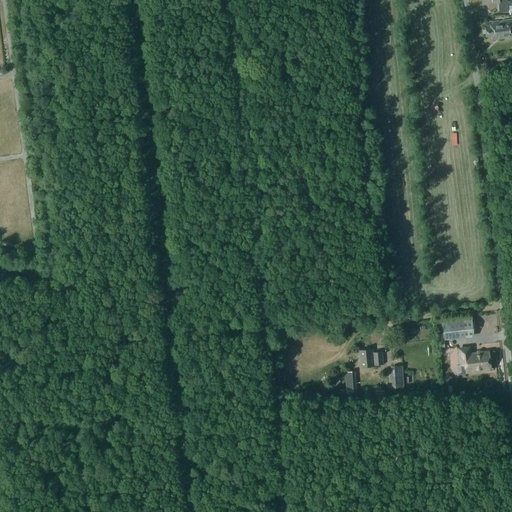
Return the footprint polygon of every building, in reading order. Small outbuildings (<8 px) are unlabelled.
[(507,0),(482,0),(483,5),(499,4),(499,13),(508,12),(507,0)] [(511,37),(511,21),(491,24),(491,27),(486,28),(487,38),(492,37),(493,40),(511,37)] [(444,340),(451,339),(449,321),(442,322),(444,339),(444,340)] [(450,353),(450,358),(458,358),(458,347),(441,347),(441,353),(450,353)] [(467,363),(468,371),(489,368),(488,364),(490,364),(489,353),(474,354),(473,347),(462,348),(463,364),(467,363)] [(361,349),(363,367),(376,366),(376,365),(384,364),(382,351),(374,352),(373,348),(361,349)] [(451,375),(449,354),(440,354),(442,382),(456,380),(455,377),(453,377),(453,376),(453,375),(452,375),(451,375)] [(395,387),(404,386),(402,367),(394,368),(395,387)] [(336,377),(329,385),(333,389),(341,381),(336,377)] [(355,380),(345,381),(346,392),(356,391),(355,380)] [(451,385),(444,386),(445,396),(452,395),(451,385)]
